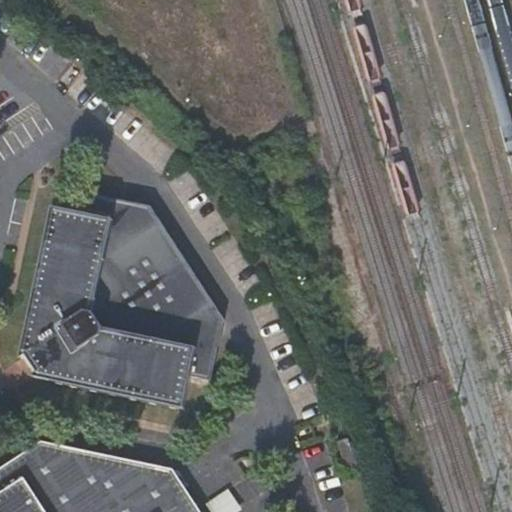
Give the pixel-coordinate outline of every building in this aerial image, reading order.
[(32,364),(38,374),(29,379),(180,413),(187,379),(208,384),(220,324),(148,211),(86,198),(81,219),(48,213),(18,364),(28,358),(32,364)] [(318,291),(312,276),(305,258),(295,262),(308,295),(318,291)] [(320,273),(312,276),(318,291),(325,288),(320,273)] [(319,294),(322,302),(331,299),(328,291),(319,294)] [(0,498),(1,501),(0,501),(0,511),(197,511),(173,474),(45,446),(0,474),(0,498)] [(212,511),(242,511),(244,511),(231,490),(207,504),(212,511)]
